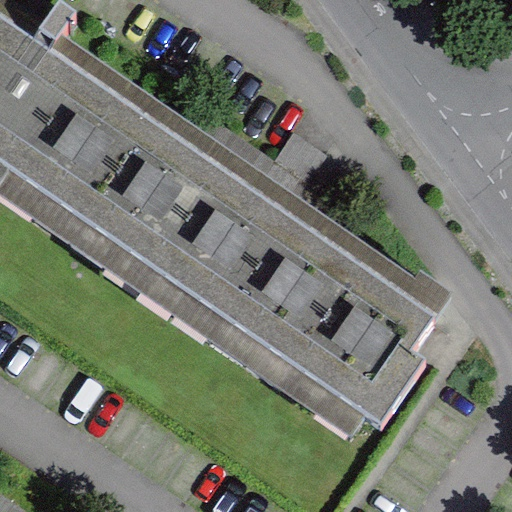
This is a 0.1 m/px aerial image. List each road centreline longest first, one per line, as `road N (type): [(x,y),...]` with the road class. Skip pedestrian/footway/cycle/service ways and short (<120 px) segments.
road 1 (residential): [(511,363),(428,231),(338,125),(196,0)]
road 2 (residential): [(352,0),(475,153)]
road 3 (residential): [(0,415),(141,511)]
